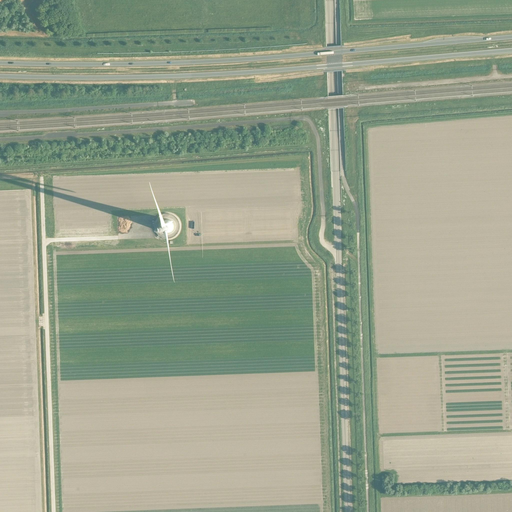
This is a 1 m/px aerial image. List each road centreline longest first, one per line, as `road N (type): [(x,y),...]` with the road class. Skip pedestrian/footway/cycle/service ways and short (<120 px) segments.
road 1 (trunk): [(511,37),(210,62),(0,63)]
road 2 (trunk): [(0,76),(210,75),(511,51)]
road 3 (secondary): [(347,511),(329,0)]
road 4 (track): [(356,89),(511,76)]
